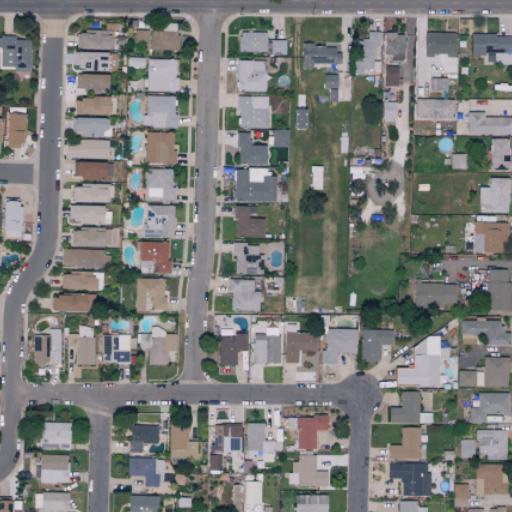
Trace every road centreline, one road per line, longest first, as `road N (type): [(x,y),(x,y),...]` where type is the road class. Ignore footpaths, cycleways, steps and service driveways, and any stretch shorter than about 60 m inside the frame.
road 1 (residential): [(0,2),(511,0)]
road 2 (residential): [(54,2),(45,242),(12,312),(9,449)]
road 3 (residential): [(199,395),(216,1)]
road 4 (residential): [(10,396),(359,393)]
